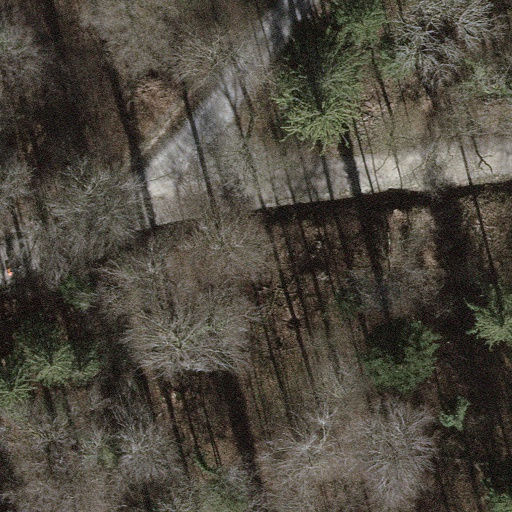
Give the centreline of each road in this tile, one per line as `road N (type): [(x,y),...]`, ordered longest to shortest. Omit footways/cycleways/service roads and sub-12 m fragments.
road 1 (track): [(309,0),(169,197),(0,272)]
road 2 (track): [(511,155),(169,197)]
